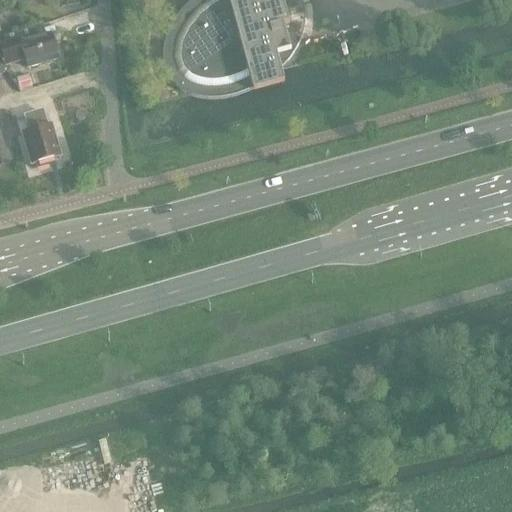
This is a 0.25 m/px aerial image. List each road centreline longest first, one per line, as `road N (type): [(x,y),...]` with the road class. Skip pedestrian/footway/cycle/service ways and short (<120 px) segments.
road 1 (primary): [(0,348),(511,201)]
road 2 (primary): [(511,127),(0,270)]
road 3 (residential): [(116,195),(99,0)]
